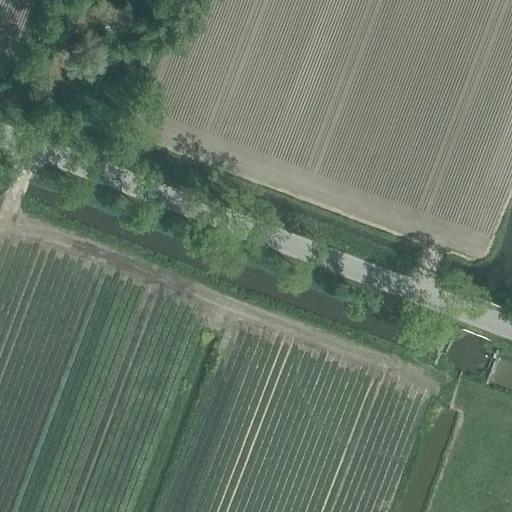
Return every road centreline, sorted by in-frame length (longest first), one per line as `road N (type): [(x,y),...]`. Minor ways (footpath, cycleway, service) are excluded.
road 1 (track): [(108,0),(42,108),(3,224),(27,226),(467,399)]
road 2 (tertiary): [(511,332),(0,138)]
